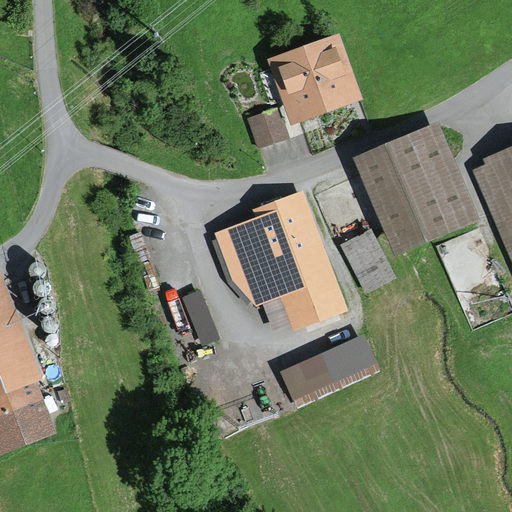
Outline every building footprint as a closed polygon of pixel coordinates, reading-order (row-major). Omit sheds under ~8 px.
[(266,61),(269,70),(259,73),(270,106),(281,102),(290,128),(362,102),(339,36),(266,61)] [(258,151),(290,139),(278,108),(246,120),(252,136),(258,151)] [(395,260),(480,224),(438,124),(352,161),(395,260)] [(484,166),(472,171),(511,265),(511,147),(482,161),(484,166)] [(251,303),(255,307),(262,305),(273,333),(289,327),(291,332),(347,311),(303,192),(252,211),(255,219),(215,234),(217,240),(211,242),(227,286),(248,306),(251,303)] [(396,280),(370,230),(340,245),(365,295),(396,280)] [(45,277),(45,274),(45,271),(43,268),(40,266),(37,265),(34,266),(31,268),(29,271),(28,274),(29,277),(31,280),(34,282),(37,282),(40,282),(43,280),(45,277)] [(0,457),(56,436),(37,385),(42,382),(0,275),(0,274),(0,457)] [(49,295),(49,292),(49,289),(47,287),(44,285),(41,284),(38,285),(36,287),(34,289),(33,292),(34,295),(36,298),(38,300),(41,300),(44,300),(47,298),(49,295)] [(200,291),(181,299),(201,347),(220,339),(200,291)] [(55,313),(55,310),(54,307),(53,304),(50,302),(46,302),(43,302),(40,304),(39,307),(38,310),(39,314),(41,316),(43,318),(47,319),(50,318),(53,316),(55,313)] [(57,331),(57,328),(57,325),(55,322),(52,320),(49,320),(45,320),(43,322),(41,325),(40,328),(41,331),(43,334),(46,336),(49,336),(52,336),(55,334),(57,331)] [(381,372),(364,335),(319,355),(331,381),(292,399),(297,410),(381,372)]
